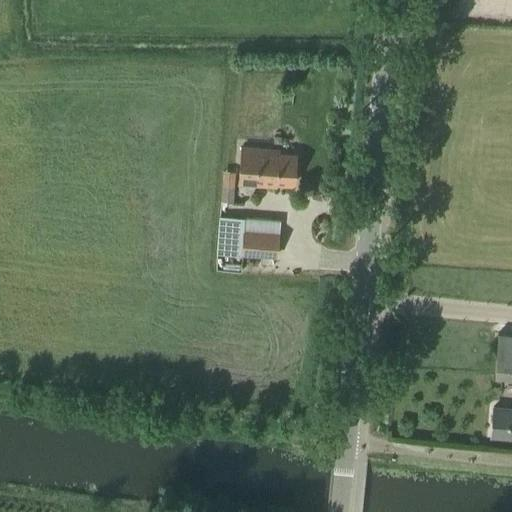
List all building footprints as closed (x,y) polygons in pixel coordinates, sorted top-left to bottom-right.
[(292,183),(294,155),(260,152),(260,149),(241,148),(238,182),(257,184),(257,180),(292,183)] [(234,172),(223,171),(220,201),(232,202),(234,172)] [(219,216),(216,252),(275,256),(278,221),(219,216)] [(511,376),(511,333),(497,332),(494,375),(511,376)] [(511,408),(493,407),(490,435),(511,437),(511,408)]
